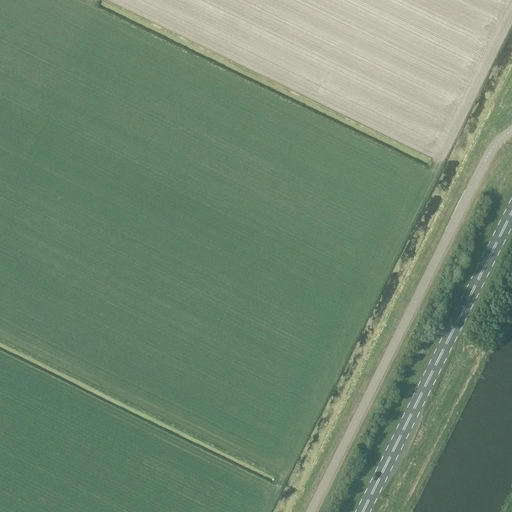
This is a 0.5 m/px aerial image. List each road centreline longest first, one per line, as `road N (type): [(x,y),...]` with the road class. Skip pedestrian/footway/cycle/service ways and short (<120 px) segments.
road 1 (track): [(266,511),(511,15)]
road 2 (unclassified): [(310,511),(489,151),(511,130)]
road 3 (primary): [(362,511),(511,211)]
